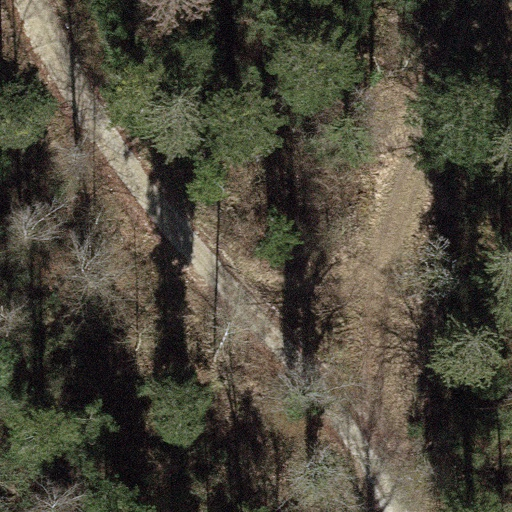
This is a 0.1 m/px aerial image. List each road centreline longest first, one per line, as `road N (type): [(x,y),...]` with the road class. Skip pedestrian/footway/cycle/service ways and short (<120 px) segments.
road 1 (track): [(33,0),(87,105),(141,183),(353,438),(391,511)]
road 2 (track): [(382,495),(379,263),(418,152),(510,0)]
road 3 (track): [(379,263),(247,310)]
